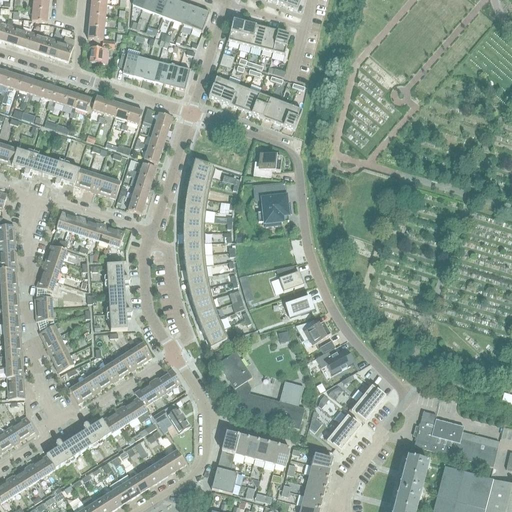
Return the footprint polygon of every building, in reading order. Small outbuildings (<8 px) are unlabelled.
[(48,12),(49,0),(44,0),(34,0),(33,11),(48,12)] [(143,11),(146,0),(135,0),(133,6),(133,7),(143,11)] [(153,15),(158,0),(146,0),(143,11),(153,15)] [(163,18),(169,0),(168,0),(158,0),(153,15),(163,18)] [(172,22),(179,4),(169,0),(163,18),(172,22)] [(286,9),(288,0),(276,0),(275,5),(286,9)] [(288,0),(286,9),(297,13),(301,0),(288,0)] [(182,26),(189,8),(179,4),(172,22),(182,26)] [(105,19),(107,6),(92,5),(90,17),(105,19)] [(192,30),(199,11),(189,7),(189,8),(182,26),(181,26),(192,30)] [(47,24),(48,12),(33,11),(32,23),(47,24)] [(199,11),(192,30),(202,34),(210,15),(199,11)] [(104,30),(105,19),(90,17),(89,29),(104,30)] [(239,46),(245,25),(233,22),(228,43),(239,46)] [(0,42),(6,44),(12,27),(1,24),(0,27),(0,42)] [(250,48),(256,28),(245,25),(239,46),(250,48)] [(17,48),(22,31),(12,27),(6,44),(17,48)] [(261,51),(267,31),(256,28),(250,48),(261,51)] [(103,42),(104,30),(89,29),(88,41),(103,42)] [(27,51),(32,34),(22,31),(17,48),(27,51)] [(273,54),(278,33),(267,31),(261,51),(273,54)] [(278,33),(273,54),(284,57),(289,36),(278,33)] [(37,54),(43,37),(32,34),(27,51),(37,54)] [(48,57),(53,41),(43,37),(37,54),(48,57)] [(58,61),(63,44),(53,41),(48,57),(58,61)] [(63,44),(58,61),(68,64),(74,47),(63,44)] [(108,55),(109,51),(102,50),(91,49),(91,57),(90,63),(101,64),(102,57),(102,54),(108,55)] [(133,78),(138,60),(122,55),(118,69),(124,71),(123,75),(133,78)] [(221,61),(233,65),(234,59),(223,55),(221,61)] [(144,81),(149,62),(138,60),(133,78),(144,81)] [(231,70),(233,65),(221,61),(219,67),(231,70)] [(154,83),(159,65),(149,62),(144,81),(154,83)] [(164,86),(169,68),(168,67),(159,65),(154,83),(164,86)] [(174,90),(179,69),(169,67),(168,67),(169,68),(164,86),(163,87),(174,90)] [(179,69),(174,90),(185,93),(190,72),(179,69)] [(0,85),(7,88),(11,75),(0,70),(0,85)] [(284,79),(286,73),(274,70),(272,76),(284,79)] [(18,91),(22,78),(11,75),(7,88),(18,91)] [(30,95),(34,82),(22,78),(18,91),(30,95)] [(220,104),(227,84),(216,80),(208,99),(220,104)] [(41,99),(45,86),(34,82),(30,95),(41,99)] [(230,108),(238,88),(227,84),(220,104),(230,108)] [(53,102),(57,89),(45,86),(41,99),(53,102)] [(241,112),(248,92),(238,88),(230,108),(241,112)] [(64,106),(68,93),(57,89),(53,102),(64,106)] [(251,116),(259,96),(248,92),(241,112),(251,116)] [(75,110),(80,97),(68,93),(64,106),(75,110)] [(262,120),(270,100),(259,96),(251,116),(262,120)] [(80,97),(75,110),(87,114),(91,101),(80,97)] [(104,115),(108,102),(96,98),(92,111),(104,115)] [(273,124),(280,104),(270,100),(262,120),(273,124)] [(115,119),(120,105),(108,102),(104,115),(115,119)] [(283,128),(291,108),(280,104),(273,124),(283,128)] [(127,122),(131,109),(120,105),(115,119),(127,122)] [(291,108),(283,128),(295,132),(302,112),(291,108)] [(131,109),(127,122),(138,126),(143,113),(131,109)] [(143,123),(146,124),(151,125),(154,119),(151,118),(153,112),(147,110),(143,123)] [(155,127),(169,131),(173,119),(159,115),(155,127)] [(165,142),(169,131),(155,127),(152,138),(165,142)] [(161,154),(165,142),(152,138),(148,150),(161,154)] [(12,167),(17,151),(7,148),(2,164),(12,167)] [(158,166),(161,154),(148,150),(144,161),(158,166)] [(28,172),(33,156),(17,151),(12,167),(28,172)] [(33,156),(28,172),(43,177),(48,161),(33,156)] [(280,174),(282,159),(261,157),(260,164),(255,164),(253,177),(267,179),(268,172),(280,174)] [(58,182),(64,166),(48,161),(43,177),(58,182)] [(212,180),(215,170),(215,169),(195,163),(191,175),(212,180)] [(139,177),(153,181),(156,170),(143,165),(139,177)] [(64,166),(58,182),(74,187),(79,171),(64,166)] [(84,190),(89,174),(79,171),(74,187),(84,190)] [(94,194),(100,178),(89,174),(84,190),(94,194)] [(209,191),(212,180),(191,175),(188,186),(209,191)] [(149,193),(153,181),(139,177),(135,188),(149,193)] [(105,197),(110,181),(100,178),(94,194),(105,197)] [(110,181),(105,197),(116,200),(121,184),(110,181)] [(279,224),(288,223),(286,198),(285,198),(284,185),(255,188),(256,202),(262,201),(263,213),(257,213),(258,224),(264,223),(265,227),(280,226),(279,224)] [(207,202),(209,191),(188,186),(186,198),(207,202)] [(145,204),(149,193),(135,188),(132,200),(145,204)] [(206,213),(207,202),(186,198),(184,210),(206,213)] [(141,216),(145,204),(132,200),(128,212),(141,216)] [(205,223),(206,213),(184,210),(183,222),(205,223)] [(67,233),(72,217),(62,213),(57,229),(67,233)] [(72,217),(67,233),(78,236),(83,220),(72,217)] [(88,240),(93,224),(83,220),(78,236),(88,240)] [(204,234),(205,224),(205,223),(183,222),(183,234),(204,234)] [(93,224),(88,240),(98,243),(103,227),(93,224)] [(0,238),(14,238),(14,227),(0,227),(0,238)] [(109,246),(114,230),(103,227),(98,243),(109,246)] [(114,230),(109,246),(119,250),(124,234),(114,230)] [(183,246),(204,245),(204,234),(183,234),(183,246)] [(0,249),(15,249),(14,238),(0,238),(0,249)] [(184,258),(205,256),(204,245),(183,246),(184,258)] [(47,258),(63,263),(67,252),(51,247),(47,258)] [(0,260),(16,259),(15,249),(0,249),(0,260)] [(185,270),(206,267),(205,256),(184,258),(185,270)] [(59,273),(63,263),(47,258),(44,268),(59,273)] [(0,271),(16,270),(16,259),(0,260),(0,271)] [(107,283),(124,282),(123,265),(106,266),(107,283)] [(187,282),(208,278),(206,267),(185,270),(187,282)] [(56,284),(59,273),(44,268),(40,278),(56,284)] [(293,268),(276,271),(283,294),(303,287),(299,274),(296,275),(293,268)] [(0,274),(0,282),(17,281),(16,270),(0,271),(0,274)] [(52,294),(56,284),(40,278),(36,289),(47,292),(46,296),(52,297),(52,294)] [(189,294),(210,289),(208,278),(187,282),(189,294)] [(1,293),(18,292),(17,281),(0,282),(1,293)] [(124,282),(107,283),(108,299),(125,298),(124,282)] [(192,306),(213,300),(210,289),(189,294),(192,306)] [(2,304),(19,302),(18,292),(1,293),(2,304)] [(305,293),(284,300),(287,308),(291,318),(300,314),(301,316),(314,312),(311,303),(309,303),(305,293)] [(52,300),(52,297),(46,296),(46,300),(35,301),(36,312),(52,311),(52,300)] [(109,316),(126,315),(125,298),(108,299),(109,316)] [(196,317),(216,310),(213,300),(192,306),(196,317)] [(3,314),(19,313),(19,302),(2,304),(3,314)] [(200,328),(220,321),(216,310),(196,317),(200,328)] [(48,326),(54,325),(53,322),(52,311),(36,312),(36,323),(47,323),(48,326)] [(3,325),(20,324),(19,313),(3,314),(3,325)] [(126,315),(109,316),(111,332),(127,331),(126,315)] [(205,339),(224,331),(220,321),(200,328),(205,339)] [(4,336),(21,335),(20,324),(3,325),(4,336)] [(309,324),(295,328),(300,337),(298,338),(301,345),(309,340),(313,347),(331,337),(323,324),(313,330),(309,324)] [(44,345),(59,338),(54,328),(54,325),(48,326),(49,330),(39,335),(44,345)] [(210,351),(229,341),(224,331),(205,339),(210,351)] [(5,347),(21,346),(21,335),(4,336),(5,347)] [(49,355),(64,348),(59,338),(44,345),(49,355)] [(105,346),(100,340),(95,343),(99,350),(105,346)] [(330,352),(335,349),(331,342),(319,349),(323,356),(330,352)] [(133,351),(142,365),(152,359),(143,345),(133,351)] [(5,357),(22,356),(21,346),(5,347),(5,357)] [(54,365),(69,358),(64,348),(49,355),(54,365)] [(133,371),(142,365),(133,351),(124,357),(133,371)] [(323,356),(316,360),(321,370),(327,367),(332,376),(341,371),(341,372),(347,369),(346,368),(354,364),(346,351),(333,358),(330,352),(323,356)] [(279,403),(266,400),(249,395),(250,389),(246,383),(252,379),(236,354),(218,365),(234,391),(230,393),(239,406),(245,407),(243,416),(299,431),(305,410),(298,408),(303,388),(284,383),(279,403)] [(6,368),(23,367),(22,356),(5,357),(6,368)] [(124,376),(133,371),(124,357),(115,362),(124,376)] [(69,358),(54,365),(59,375),(74,367),(69,358)] [(115,382),(124,376),(115,362),(106,368),(115,382)] [(7,379),(23,378),(23,367),(6,368),(7,379)] [(106,388),(115,382),(106,368),(97,374),(106,388)] [(163,377),(172,391),(181,385),(172,371),(163,377)] [(97,394),(106,388),(97,374),(88,380),(97,394)] [(153,382),(162,397),(172,391),(163,377),(153,382)] [(7,390),(24,389),(23,378),(7,379),(7,390)] [(88,400),(97,394),(88,380),(79,385),(88,400)] [(153,402),(162,397),(153,382),(144,388),(153,402)] [(78,406),(88,400),(79,385),(69,391),(78,406)] [(369,386),(363,395),(378,407),(385,399),(369,386)] [(153,402),(144,388),(135,394),(138,399),(144,408),(153,402)] [(24,389),(7,390),(8,401),(25,400),(24,389)] [(363,395),(356,403),(371,416),(378,407),(363,395)] [(144,408),(138,399),(129,404),(138,419),(147,413),(144,408)] [(356,403),(349,411),(365,424),(371,416),(356,403)] [(121,410),(130,424),(138,419),(129,404),(121,410)] [(191,428),(178,409),(167,417),(163,411),(152,418),(157,425),(167,419),(178,436),(191,428)] [(121,430),(130,424),(121,410),(112,415),(121,430)] [(493,469),(498,450),(461,440),(464,429),(435,421),(436,417),(423,413),(414,448),(493,469)] [(112,435),(121,430),(112,415),(103,421),(112,435)] [(345,416),(338,425),(354,437),(361,429),(345,416)] [(16,425),(25,439),(35,433),(26,419),(16,425)] [(98,444),(105,439),(112,435),(103,421),(89,430),(98,444)] [(16,445),(25,439),(16,425),(7,431),(16,445)] [(338,425),(332,433),(347,445),(354,437),(338,425)] [(154,426),(146,431),(148,435),(156,430),(154,426)] [(84,453),(91,448),(98,444),(89,430),(75,438),(84,453)] [(0,439),(7,451),(16,445),(7,431),(0,435),(0,439)] [(332,433),(325,441),(340,454),(347,445),(332,433)] [(234,455),(239,437),(226,434),(223,447),(221,452),(234,455)] [(152,436),(147,439),(151,444),(156,441),(152,436)] [(234,456),(244,458),(249,440),(239,437),(234,455),(234,456)] [(71,461),(77,457),(84,453),(75,438),(62,447),(71,461)] [(244,458),(254,461),(259,442),(249,440),(244,458)] [(254,461),(264,463),(269,445),(259,442),(254,461)] [(140,444),(135,447),(140,455),(145,452),(140,444)] [(264,463),(275,466),(280,447),(269,445),(264,463)] [(57,470),(64,466),(71,461),(62,447),(48,456),(57,470)] [(280,447),(275,466),(285,469),(290,450),(280,447)] [(131,449),(126,452),(130,458),(134,455),(131,449)] [(167,458),(176,473),(186,467),(177,452),(167,458)] [(232,464),(234,456),(234,455),(221,452),(219,461),(232,464)] [(125,453),(120,456),(123,461),(128,458),(125,453)] [(38,462),(47,476),(57,470),(48,456),(38,462)] [(312,467),(330,472),(333,461),(314,456),(312,467)] [(167,478),(176,473),(167,458),(158,464),(167,478)] [(116,459),(108,464),(111,468),(119,464),(116,459)] [(399,491),(420,497),(428,465),(407,459),(399,491)] [(230,473),(232,464),(219,461),(217,470),(230,473)] [(29,468),(38,482),(47,476),(38,462),(29,468)] [(158,484),(167,478),(158,464),(149,470),(158,484)] [(107,465),(101,468),(104,473),(110,469),(107,465)] [(328,482),(330,472),(312,467),(309,477),(328,482)] [(20,474),(29,488),(38,482),(29,468),(20,474)] [(484,511),(493,481),(445,469),(432,511),(484,511)] [(149,490),(158,484),(149,470),(140,476),(149,490)] [(230,473),(217,470),(214,480),(234,485),(237,475),(230,473)] [(19,494),(29,488),(20,474),(10,480),(19,494)] [(92,480),(89,476),(82,480),(85,484),(92,480)] [(140,496),(131,481),(128,476),(118,482),(131,501),(140,496)] [(140,496),(149,490),(140,476),(131,481),(140,496)] [(325,492),(328,482),(309,477),(306,487),(325,492)] [(10,500),(19,494),(10,480),(1,486),(10,500)] [(232,496),(234,485),(214,480),(211,490),(232,496)] [(511,511),(511,486),(493,481),(484,511),(511,511)] [(82,486),(80,482),(73,486),(76,490),(82,486)] [(122,507),(131,501),(118,482),(109,488),(113,493),(122,507)] [(0,504),(1,506),(10,500),(1,486),(0,486),(0,504)] [(73,492),(71,487),(64,491),(67,496),(73,492)] [(322,502),(325,492),(306,487),(303,497),(322,502)] [(415,511),(420,497),(399,491),(393,511),(415,511)] [(111,511),(113,511),(122,507),(113,493),(103,499),(111,511)] [(61,494),(55,498),(57,502),(64,498),(61,494)] [(318,511),(319,511),(322,502),(303,497),(301,507),(318,511)] [(55,503),(52,499),(46,503),(48,507),(55,503)] [(99,511),(111,511),(103,499),(94,504),(99,511)] [(86,511),(85,510),(81,503),(71,509),(73,511),(86,511)]
